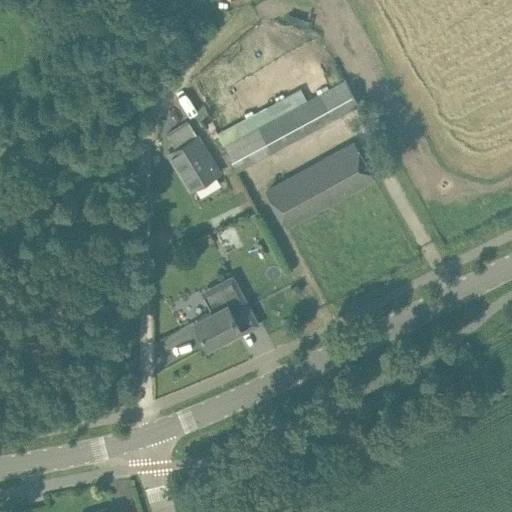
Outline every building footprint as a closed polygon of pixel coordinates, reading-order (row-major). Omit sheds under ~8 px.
[(344,79),(224,145),(237,169),(358,103),(344,79)] [(195,135),(188,122),(166,135),(174,147),(165,153),(189,192),(221,173),(197,134),(195,135)] [(373,177),(354,142),(266,190),(285,225),(373,177)] [(249,308),(236,283),(204,300),(210,311),(193,320),(207,346),(240,328),(233,316),(249,308)] [(297,284),(289,287),(293,294),(300,290),(297,284)]
